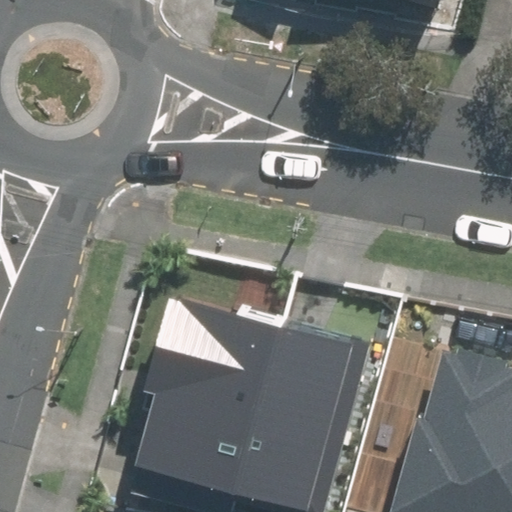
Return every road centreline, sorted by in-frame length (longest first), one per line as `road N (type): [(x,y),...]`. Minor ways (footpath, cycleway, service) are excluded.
road 1 (residential): [(465,167),(170,163),(113,151)]
road 2 (residential): [(139,42),(465,167)]
road 3 (tertiary): [(100,159),(0,353)]
road 4 (tertiary): [(139,42),(146,101),(113,151)]
